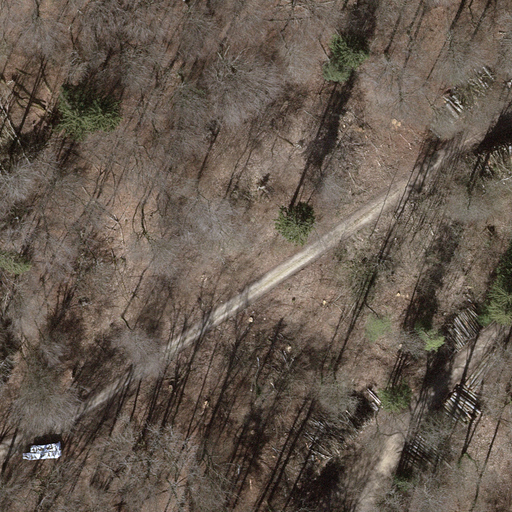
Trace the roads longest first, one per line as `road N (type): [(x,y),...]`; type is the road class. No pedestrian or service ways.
road 1 (track): [(511,114),(464,134),(193,331),(0,430)]
road 2 (track): [(329,511),(511,318)]
